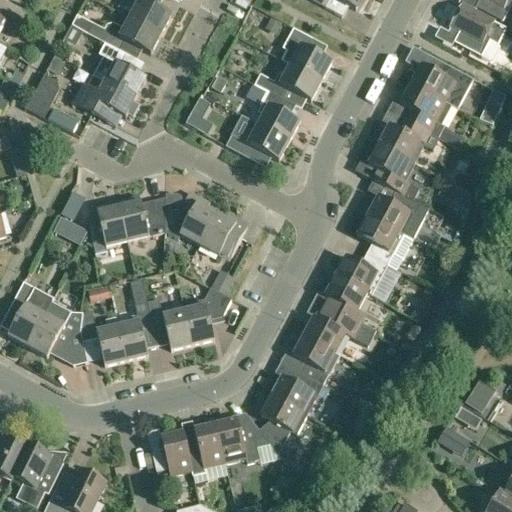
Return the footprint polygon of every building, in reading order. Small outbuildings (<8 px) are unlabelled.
[(130,21),(161,38),(172,18),(154,9),(158,0),(127,0),(138,6),(130,21)] [(362,0),(305,0),(325,10),(330,0),(331,0),(355,13),(362,0)] [(511,9),(511,0),(480,0),(475,10),(502,25),(511,9)] [(500,50),(497,48),(506,32),(462,8),(451,29),(460,34),(454,45),(489,64),(493,63),(500,50)] [(161,38),(130,21),(124,31),(113,26),(107,27),(104,32),(93,26),(87,37),(105,46),(119,54),(125,43),(151,57),(161,38)] [(290,68),(321,85),(332,65),(307,51),(312,41),(293,31),(288,42),(295,45),(290,55),(295,58),(290,68)] [(103,60),(93,79),(136,102),(146,82),(120,68),(126,58),(119,54),(105,46),(99,57),(103,60)] [(427,57),(411,88),(446,107),(457,113),(473,83),(427,57)] [(321,85),(290,68),(285,77),(279,75),(274,84),(260,77),(254,88),(268,95),(280,101),(285,91),(311,105),(321,85)] [(248,94),(254,84),(238,75),(233,85),(248,94)] [(136,102),(93,79),(87,89),(83,87),(73,107),(94,118),(99,107),(125,121),(136,102)] [(0,102),(0,105),(13,110),(22,87),(7,82),(0,102)] [(446,107),(411,88),(400,107),(405,110),(400,120),(403,122),(426,135),(438,142),(445,130),(436,125),(446,107)] [(280,101),(268,95),(257,115),(263,118),(258,128),(289,145),(300,125),(274,111),(280,101)] [(426,135),(403,122),(398,133),(389,128),(378,148),(414,167),(425,147),(421,145),(426,135)] [(289,145),(258,128),(252,137),(247,135),(245,133),(235,136),(233,140),(231,139),(226,149),(248,161),(253,151),(279,165),(289,145)] [(414,167),(378,148),(368,167),(378,173),(373,183),(394,195),(395,195),(413,205),(419,193),(404,185),(414,167)] [(378,200),(367,219),(403,239),(419,208),(413,205),(395,195),(389,206),(378,200)] [(165,201),(165,235),(165,236),(178,242),(180,238),(199,249),(216,217),(207,212),(209,206),(199,201),(192,215),(182,210),(187,202),(177,197),(165,197),(165,201)] [(165,235),(165,201),(141,207),(139,199),(117,204),(118,210),(126,245),(165,235)] [(126,245),(118,210),(108,212),(107,207),(95,209),(101,231),(89,234),(95,257),(107,255),(106,250),(126,245)] [(431,242),(445,219),(435,213),(421,236),(431,242)] [(216,217),(199,249),(219,259),(221,255),(232,260),(242,242),(231,236),(239,222),(229,217),(226,222),(216,217)] [(403,239),(367,219),(357,239),(372,247),(366,257),(387,269),(403,239)] [(387,269),(366,257),(360,268),(346,260),(335,279),(367,297),(371,299),(387,269)] [(232,275),(223,288),(235,296),(243,282),(232,275)] [(367,297),(335,279),(325,299),(328,301),(323,311),(374,339),(376,334),(358,324),(361,317),(357,315),(367,297)] [(42,323),(52,305),(54,301),(24,285),(11,308),(21,314),(8,339),(28,350),(42,323)] [(195,311),(184,313),(192,349),(214,343),(209,323),(223,320),(223,318),(232,302),(225,299),(211,291),(206,289),(203,295),(207,297),(205,302),(194,305),(195,311)] [(153,329),(147,305),(145,298),(136,300),(138,307),(136,308),(138,318),(127,321),(129,327),(118,329),(126,364),(148,359),(141,331),(153,329)] [(192,349),(184,313),(173,316),(172,310),(161,313),(159,302),(147,305),(153,329),(164,326),(170,354),(192,349)] [(71,316),(52,305),(42,323),(28,350),(47,360),(61,335),(66,337),(73,369),(87,366),(83,345),(80,335),(81,331),(67,323),(71,316)] [(314,320),(303,339),(335,357),(345,338),(368,350),(374,339),(323,311),(317,322),(314,320)] [(82,316),(81,331),(80,335),(83,345),(98,342),(104,369),(126,364),(118,329),(107,332),(106,326),(95,328),(92,314),(82,316)] [(335,357),(303,339),(293,359),(303,365),(298,375),(319,387),(323,389),(329,378),(325,376),(335,357)] [(319,387),(298,375),(292,386),(282,380),(271,400),(307,419),(317,399),(313,397),(319,387)] [(259,433),(270,448),(278,458),(278,457),(283,465),(287,462),(281,453),(290,435),(296,438),(307,419),(271,400),(261,419),(270,424),(259,433)] [(270,448),(259,433),(249,420),(248,420),(247,421),(248,421),(241,427),(239,428),(237,422),(216,427),(225,467),(245,462),(246,466),(260,463),(257,451),(270,448)] [(192,441),(185,443),(191,475),(192,479),(205,476),(204,472),(225,467),(216,427),(194,433),(195,438),(191,439),(192,441)] [(185,443),(183,435),(161,440),(164,452),(143,457),(146,472),(155,470),(156,475),(168,472),(170,480),(191,475),(185,443)] [(0,446),(0,478),(11,484),(13,481),(12,481),(26,451),(4,440),(0,447),(0,446)] [(27,448),(26,451),(12,481),(13,481),(23,486),(16,501),(37,511),(45,496),(48,498),(61,473),(48,467),(51,459),(27,448)] [(91,511),(105,485),(94,480),(93,476),(88,474),(84,475),(81,474),(68,500),(55,493),(45,511),(91,511)] [(507,483),(499,496),(511,504),(511,482),(510,485),(507,483)] [(511,511),(511,504),(499,496),(498,496),(491,508),(488,506),(483,511),(511,511)]
